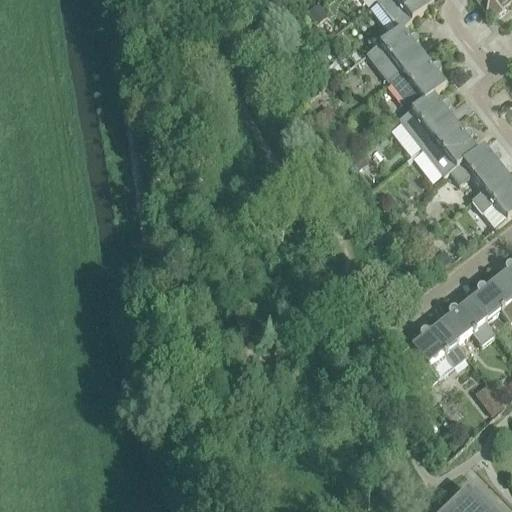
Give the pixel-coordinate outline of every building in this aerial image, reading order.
[(386,0),(369,0),(376,8),(386,0)] [(407,25),(430,6),(426,0),(386,0),(376,8),(396,34),(407,25)] [(501,14),(511,5),(507,0),(504,0),(496,7),(501,14)] [(326,26),(316,14),(309,20),(318,32),(326,26)] [(401,33),(366,60),(388,88),(423,61),(414,50),(416,46),(415,42),(411,40),(407,41),(401,33)] [(354,69),(361,62),(356,56),(348,62),(354,69)] [(423,61),(388,88),(399,102),(410,116),(432,99),(433,100),(445,90),(438,81),(440,77),(439,73),(435,71),(431,72),(425,64),(423,61)] [(315,68),(323,79),(327,85),(341,74),(335,66),(327,72),(322,64),(315,68)] [(330,88),(327,85),(323,79),(316,84),(323,93),(330,88)] [(410,116),(397,126),(409,140),(420,155),(454,128),(454,127),(447,119),(449,115),(448,111),(444,109),(440,110),(433,100),(432,99),(410,116)] [(338,125),(327,111),(316,119),(327,133),(338,125)] [(454,128),(420,155),(430,168),(442,183),(476,156),(469,148),(471,144),(470,140),(467,137),(462,138),(454,128)] [(476,156),(442,183),(448,179),(449,181),(459,193),(472,183),(483,197),(470,207),(470,208),(505,180),(498,171),(500,168),(499,164),(496,161),(492,162),(483,151),(477,157),(476,156)] [(359,156),(350,163),(360,176),(366,171),(366,166),(359,156)] [(505,180),(470,208),(481,221),(493,211),(505,225),(492,236),(492,237),(511,221),(511,188),(506,181),(505,180)] [(417,247),(429,238),(420,227),(408,236),(417,247)] [(446,272),(442,267),(436,272),(440,277),(446,272)] [(511,272),(511,271),(509,270),(505,272),(503,274),(503,275),(504,278),(496,285),(511,304),(511,272)] [(511,329),(511,304),(496,285),(485,294),(482,292),(480,292),(476,296),(475,298),(476,301),(469,306),(486,329),(499,318),(509,331),(511,329)] [(496,341),(486,329),(469,306),(455,318),(452,316),(450,316),(448,317),(447,318),(446,320),(447,323),(439,330),(457,352),(471,341),(481,354),(496,341)] [(466,364),(457,352),(439,330),(427,340),(425,338),(423,338),(421,338),(419,341),(418,343),(419,346),(412,352),(429,373),(432,371),(442,362),(453,375),(466,364)] [(429,373),(412,352),(402,360),(420,384),(428,378),(436,387),(439,385),(429,373)] [(484,511),(467,495),(449,511),(484,511)]
